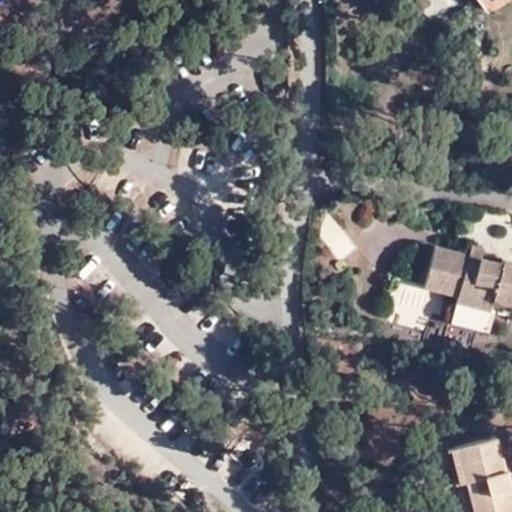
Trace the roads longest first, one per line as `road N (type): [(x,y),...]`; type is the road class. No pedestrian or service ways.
road 1 (residential): [(320,511),(295,315),(309,172),(312,0)]
road 2 (unknown): [(309,172),(511,195)]
